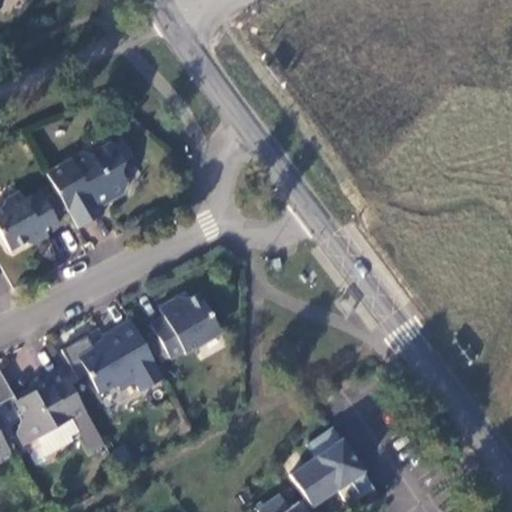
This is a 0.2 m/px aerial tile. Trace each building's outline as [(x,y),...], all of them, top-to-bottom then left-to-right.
[(81,153),(44,174),(77,230),(102,215),(95,204),(104,199),(106,204),(123,194),(125,184),(119,172),(121,164),(111,144),(87,158),(81,153)] [(0,236),(9,253),(25,244),(44,233),(57,225),(38,192),(23,201),(18,193),(5,201),(3,207),(0,209),(0,236)] [(48,238),(44,233),(25,244),(32,247),(48,238)] [(149,325),(169,360),(182,352),(184,355),(197,348),(198,342),(218,331),(196,293),(187,299),(177,296),(157,308),(162,317),(149,325)] [(140,392),(163,380),(129,321),(100,338),(104,344),(78,359),(97,394),(115,384),(118,391),(134,382),(140,392)] [(99,440),(59,369),(44,377),(46,381),(30,390),(31,392),(10,404),(20,422),(16,434),(23,447),(70,419),(87,448),(99,440)] [(281,495),(258,510),(259,511),(306,511),(338,490),(347,502),(372,484),(333,428),(308,445),(316,457),(290,475),(306,498),(290,509),(281,495)] [(0,463),(11,457),(0,437),(0,463)]
